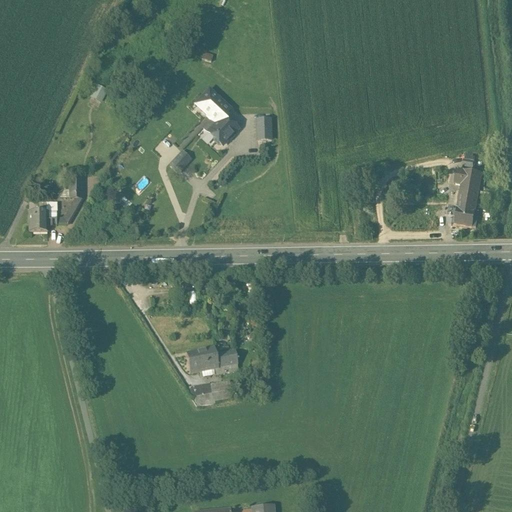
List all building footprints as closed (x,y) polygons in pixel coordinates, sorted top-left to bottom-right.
[(104,103),(109,89),(96,85),(91,98),(104,103)] [(201,111),(213,122),(220,114),(223,118),(224,117),(224,118),(230,112),(227,109),(227,108),(222,103),(222,104),(209,92),(199,102),(205,107),(201,111)] [(223,118),(220,114),(213,122),(217,125),(208,134),(214,140),(214,143),(218,147),(221,146),(222,147),(238,130),(224,118),(224,117),(223,118)] [(270,121),(257,122),(258,142),(270,141),(270,121)] [(171,167),(177,174),(189,160),(183,154),(171,167)] [(483,175),(458,171),(456,184),(468,186),(466,202),(478,204),(483,175)] [(82,178),(70,178),(70,200),(82,200),(82,178)] [(466,202),(461,201),(457,226),(477,229),(479,221),(476,221),(478,204),(466,202)] [(46,205),(28,205),(29,234),(37,234),(38,236),(39,234),(48,234),(48,226),(56,226),(56,221),(47,221),(47,213),(46,213),(46,205)] [(52,205),(46,205),(46,213),(47,213),(47,221),(56,221),(56,209),(56,207),(55,206),(52,205)] [(214,350),(187,355),(190,375),(218,370),(215,356),(214,350)] [(234,352),(215,356),(218,370),(237,366),(234,352)] [(210,386),(187,390),(197,408),(214,405),(213,401),(231,398),(229,384),(210,387),(210,386)]
